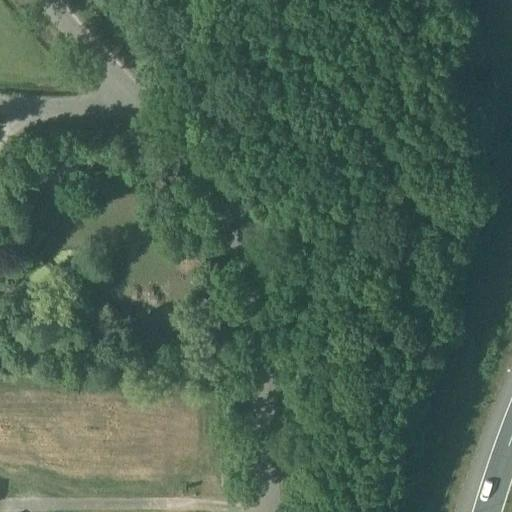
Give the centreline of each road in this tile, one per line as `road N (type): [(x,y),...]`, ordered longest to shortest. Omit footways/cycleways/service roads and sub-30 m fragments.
road 1 (unclassified): [(269,511),(243,235),(224,195),(156,110)]
road 2 (unclassified): [(156,110),(0,102)]
road 3 (unclassified): [(156,110),(52,0)]
